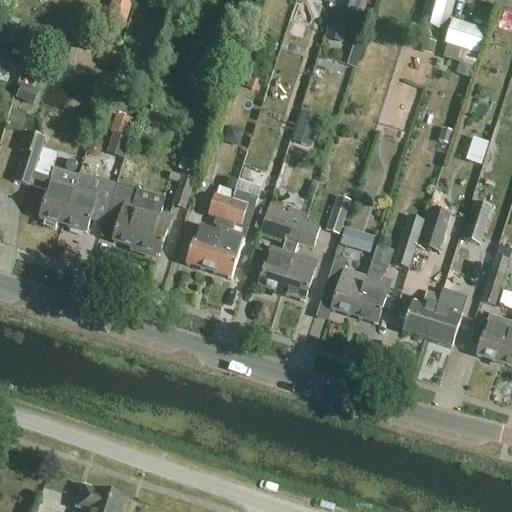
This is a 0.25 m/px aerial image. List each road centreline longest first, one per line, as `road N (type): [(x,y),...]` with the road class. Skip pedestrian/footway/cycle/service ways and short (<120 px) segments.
road 1 (tertiary): [(511,440),(0,280)]
road 2 (residential): [(295,511),(0,412)]
